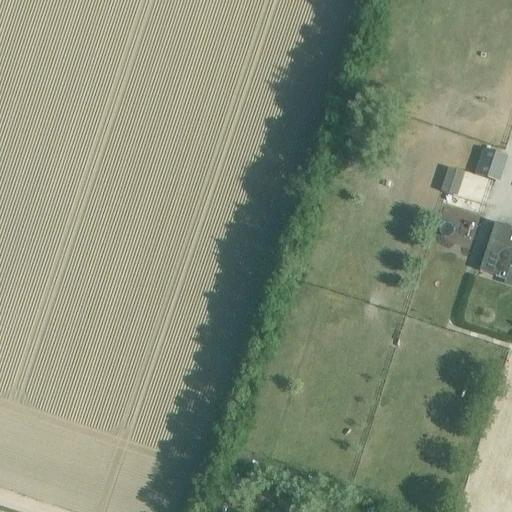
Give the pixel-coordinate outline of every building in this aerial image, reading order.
[(495,182),(503,158),(484,151),(476,176),(495,182)] [(448,168),(441,190),(454,194),(461,171),(448,168)] [(511,242),(510,241),(511,236),(511,227),(496,222),(480,270),(506,279),(510,267),(511,267),(511,242)] [(318,481),(309,479),(307,487),(315,490),(318,481)] [(211,500),(207,511),(235,511),(237,508),(211,500)]
